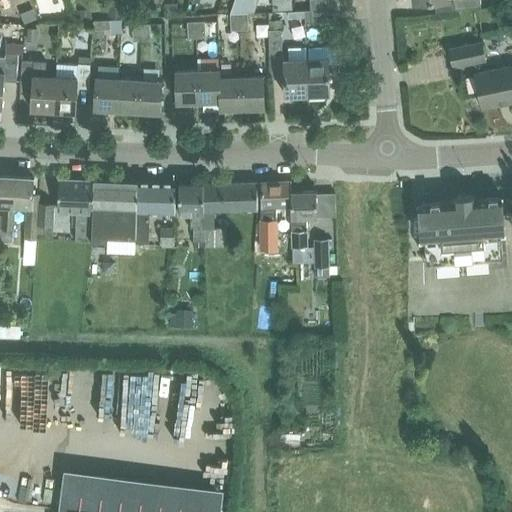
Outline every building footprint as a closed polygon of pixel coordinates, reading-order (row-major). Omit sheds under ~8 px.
[(309,0),(310,10),(336,8),(335,0),(309,0)] [(479,0),(453,0),(455,10),(481,7),(479,0)] [(165,3),(168,16),(176,16),(177,3),(165,3)] [(110,7),(111,17),(126,15),(125,6),(110,7)] [(147,6),(147,16),(158,16),(157,6),(147,6)] [(20,12),(25,24),(37,19),(32,7),(20,12)] [(79,9),(80,19),(92,18),(91,8),(79,9)] [(337,21),(336,8),(310,10),(311,22),(317,22),(337,21)] [(239,13),(230,14),(231,45),(237,45),(237,30),(239,29),(239,13)] [(247,13),(239,13),(239,29),(248,29),(247,13)] [(122,19),(111,20),(111,32),(121,33),(122,19)] [(268,20),(268,29),(281,29),(281,19),(268,20)] [(109,20),(93,21),(94,30),(110,29),(109,20)] [(196,37),(196,21),(187,22),(188,38),(196,37)] [(196,21),(196,37),(205,37),(204,21),(196,21)] [(142,40),(141,24),(132,25),(133,41),(142,40)] [(141,24),(142,40),(150,40),(149,24),(141,24)] [(27,27),(27,41),(37,41),(38,28),(27,27)] [(281,29),(268,29),(269,55),(282,55),(281,29)] [(452,67),(472,63),(486,60),(482,41),(468,44),(448,48),(452,67)] [(0,107),(3,107),(4,80),(16,81),(18,61),(18,53),(22,53),(23,43),(6,42),(5,57),(0,56),(0,107)] [(327,46),(305,47),(307,94),(329,94),(328,58),(327,58),(327,46)] [(285,95),(307,94),(305,47),(289,48),(289,59),(283,59),(284,75),(285,95)] [(55,76),(53,110),(75,112),(77,87),(89,88),(90,68),(91,57),(78,56),(78,63),(77,77),(55,76)] [(31,109),(53,110),(55,76),(45,75),(46,61),(22,60),(20,84),(32,85),(31,109)] [(511,101),(511,64),(474,73),(481,108),(511,101)] [(199,102),(220,101),(219,77),(220,77),(220,69),(198,70),(199,102)] [(198,70),(175,71),(176,82),(176,102),(199,102),(198,70)] [(220,109),(242,108),(241,76),(220,77),(219,77),(220,101),(220,109)] [(263,76),(241,76),(242,108),(264,108),(263,76)] [(94,109),(116,110),(118,78),(96,77),(95,89),(94,109)] [(138,111),(140,79),(118,78),(116,110),(138,111)] [(140,79),(138,111),(160,113),(161,93),(162,81),(140,79)] [(14,207),(16,175),(0,174),(0,206),(3,207),(1,240),(12,241),(14,207)] [(36,238),(38,202),(39,193),(33,193),(34,177),(16,175),(14,207),(27,208),(24,254),(35,255),(36,238)] [(91,241),(94,179),(59,178),(58,210),(77,211),(75,240),(91,241)] [(108,237),(135,238),(138,181),(94,179),(91,241),(92,241),(92,242),(107,243),(108,237)] [(174,213),(175,202),(175,182),(138,181),(135,238),(135,240),(149,240),(149,212),(174,213)] [(257,181),(204,182),(204,240),(204,246),(227,246),(227,228),(214,228),(214,211),(230,211),(231,212),(237,212),(239,210),(257,210),(257,201),(257,181)] [(262,220),(260,220),(260,248),(275,247),(277,247),(277,227),(276,205),(291,205),(291,190),(290,181),(261,182),(261,202),(262,220)] [(192,240),(204,240),(204,182),(179,182),(179,213),(191,213),(191,226),(192,226),(192,240)] [(308,261),(307,245),(307,217),(317,217),(317,189),(291,190),(291,205),(291,219),(293,262),(308,261)] [(423,261),(464,257),(475,256),(476,268),(508,266),(502,196),(475,199),(475,195),(453,197),(453,200),(418,203),(419,212),(414,213),(415,230),(420,230),(423,261)] [(38,202),(36,238),(52,239),(54,203),(38,202)] [(162,242),(162,246),(173,246),(174,229),(162,228),(161,242),(162,242)] [(314,238),(315,258),(315,266),(329,265),(328,238),(314,238)] [(177,313),(177,325),(192,325),(192,313),(177,313)] [(326,431),(306,431),(306,444),(326,444),(326,431)] [(223,511),(226,491),(65,470),(59,511),(223,511)]
